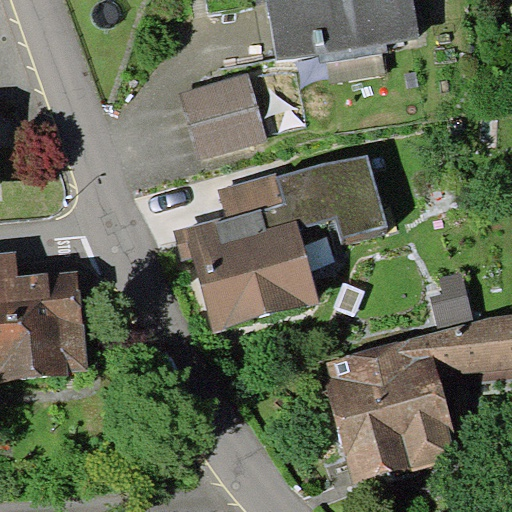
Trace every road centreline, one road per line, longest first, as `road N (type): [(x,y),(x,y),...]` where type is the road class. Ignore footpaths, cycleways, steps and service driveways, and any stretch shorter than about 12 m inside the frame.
road 1 (residential): [(281,511),(234,464),(115,229)]
road 2 (residential): [(115,229),(25,0)]
